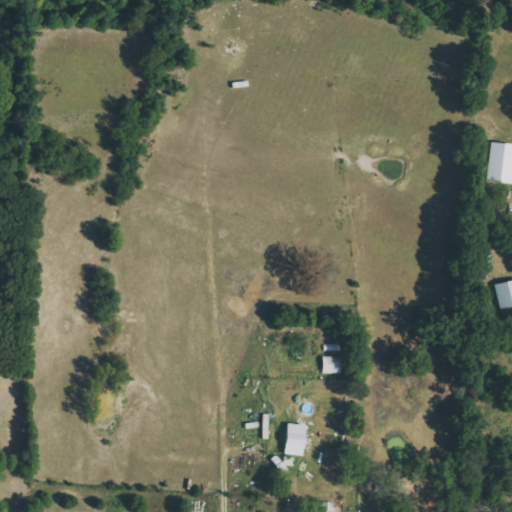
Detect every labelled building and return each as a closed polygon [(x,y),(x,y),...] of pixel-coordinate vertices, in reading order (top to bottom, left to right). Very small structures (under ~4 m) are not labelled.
[(485,181),(511,183),(511,175),(511,144),(489,142),(485,181)] [(511,279),(493,284),(499,309),(511,306),(511,279)] [(322,358),(323,373),(341,373),(340,357),(322,358)] [(302,455),(304,424),(285,423),(283,454),(302,455)] [(336,511),(337,502),(320,502),(319,510),(336,511)]
